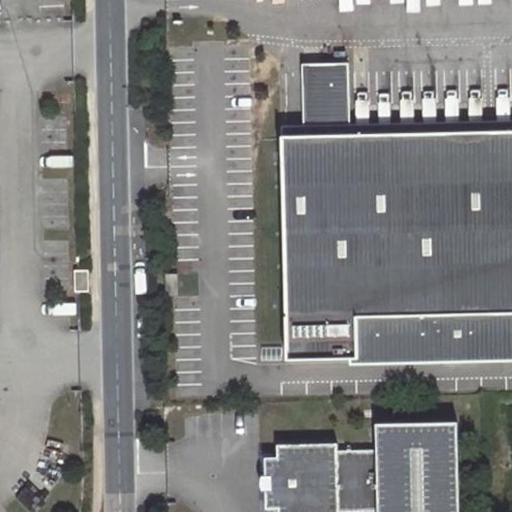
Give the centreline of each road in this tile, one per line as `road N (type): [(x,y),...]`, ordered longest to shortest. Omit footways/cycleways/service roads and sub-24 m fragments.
road 1 (unknown): [(108,157),(197,156),(212,378),(511,384)]
road 2 (unclassified): [(105,0),(117,511)]
road 3 (unknown): [(105,1),(191,1),(360,27),(511,34)]
